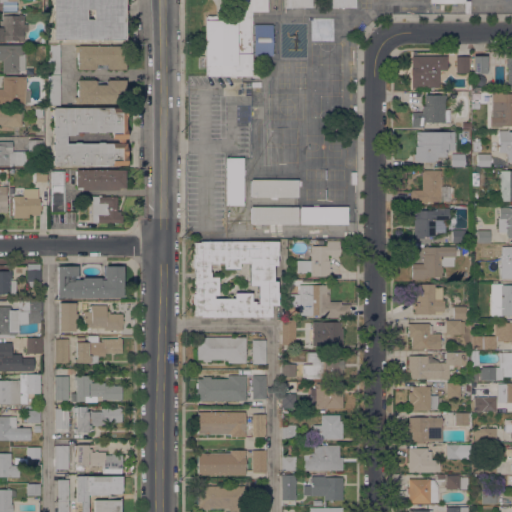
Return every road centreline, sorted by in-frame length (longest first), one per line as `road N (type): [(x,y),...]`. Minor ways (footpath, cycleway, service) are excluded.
road 1 (tertiary): [(158,511),(160,0)]
road 2 (residential): [(374,511),(378,36)]
road 3 (residential): [(159,245),(0,246)]
road 4 (residential): [(511,34),(378,36)]
